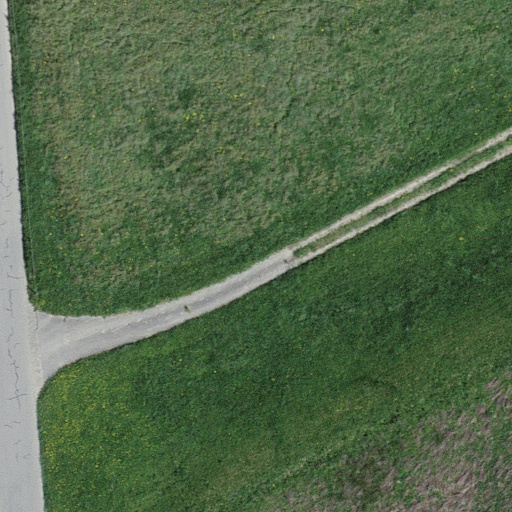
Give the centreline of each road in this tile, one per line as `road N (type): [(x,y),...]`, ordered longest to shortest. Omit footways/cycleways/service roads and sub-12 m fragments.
road 1 (track): [(511,143),(170,316),(13,358)]
road 2 (tertiary): [(0,220),(21,511)]
